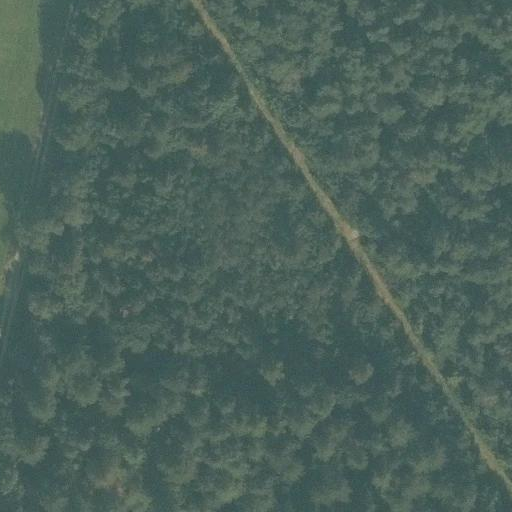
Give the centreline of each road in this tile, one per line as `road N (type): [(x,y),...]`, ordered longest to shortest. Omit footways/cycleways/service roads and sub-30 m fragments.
road 1 (track): [(91,0),(0,420)]
road 2 (track): [(344,224),(511,501)]
